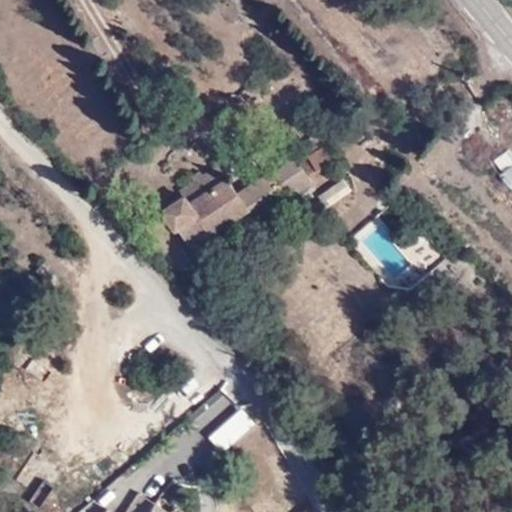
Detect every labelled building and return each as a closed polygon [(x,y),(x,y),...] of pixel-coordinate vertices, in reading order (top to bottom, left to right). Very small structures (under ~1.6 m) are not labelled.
[(281,174),(257,189),(250,178),(237,187),(229,175),(194,198),(188,189),(164,206),(177,227),(181,224),(206,260),(226,246),(215,228),(248,205),(256,215),(285,197),(282,193),(293,185),(295,188),(315,175),(312,169),(334,155),(326,142),(303,157),(299,153),(276,166),(281,174)] [(197,174),(185,183),(188,189),(194,198),(229,175),(231,173),(221,158),(206,167),(202,163),(194,170),(197,174)] [(276,166),(274,164),(250,178),(257,189),(281,174),(276,166)] [(223,391),(201,408),(212,422),(234,405),(223,391)] [(188,511),(178,502),(171,509),(140,487),(121,511),(120,511),(110,504),(104,511),(188,511)]
